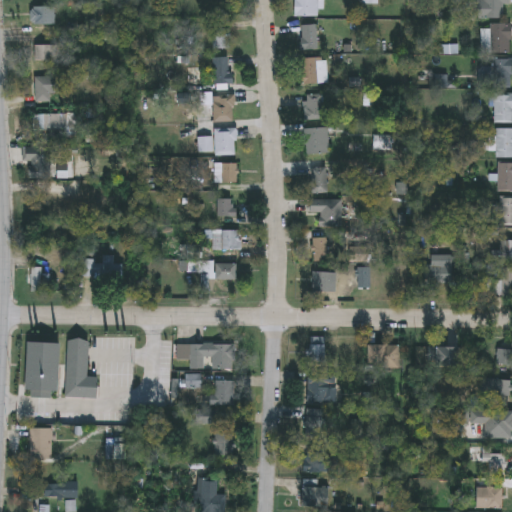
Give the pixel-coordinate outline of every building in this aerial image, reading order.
[(323,0),(323,18),(295,18),(295,0),(323,0)] [(478,19),(478,1),(484,1),(484,0),(510,0),(510,6),(504,6),(504,19),(478,19)] [(35,25),(35,7),(56,7),(56,25),(35,25)] [(482,30),(490,30),(490,25),(511,25),(511,54),(482,54),(482,30)] [(301,52),(301,27),(318,27),(318,52),(301,52)] [(214,50),(214,30),(232,30),(232,50),(214,50)] [(35,62),(35,46),(63,46),(63,62),(35,62)] [(215,60),(232,60),(232,90),(215,90),(215,60)] [(328,86),(302,86),(302,60),(328,60),(328,86)] [(511,88),(493,88),(493,60),(511,60),(511,88)] [(36,78),(64,78),(64,94),(51,94),(51,103),(36,103),(36,78)] [(305,95),(326,95),(326,121),(305,121),(305,95)] [(511,95),(511,125),(494,125),(494,95),(511,95)] [(235,123),(213,123),(213,97),(235,97),(235,123)] [(78,115),(78,133),(35,133),(35,115),(78,115)] [(237,129),(237,155),(199,155),(199,139),(215,139),(215,129),(237,129)] [(307,156),(307,129),(329,129),(329,156),(307,156)] [(511,129),(511,159),(496,159),(496,129),(511,129)] [(392,138),(392,150),(375,150),(375,138),(392,138)] [(52,180),(32,181),(32,166),(24,166),(24,149),(52,149),(52,180)] [(511,192),(499,192),(499,164),(511,164),(511,192)] [(216,184),(216,165),(238,165),(238,184),(216,184)] [(310,169),(328,169),(328,195),(310,195),(310,169)] [(511,198),(511,227),(499,227),(499,198),(511,198)] [(237,218),(218,218),(218,201),(237,201),(237,218)] [(321,215),(311,215),(311,201),(342,201),(342,228),(321,228),(321,215)] [(241,251),(213,251),(213,232),(241,232),(241,251)] [(328,263),(314,263),(314,239),(328,239),(328,263)] [(501,242),(511,242),(511,262),(501,262),(501,242)] [(424,266),(432,266),(432,256),(454,256),(454,285),(424,285),(424,266)] [(82,262),(125,262),(125,281),(82,281),(82,262)] [(237,264),(237,281),(214,281),(214,264),(237,264)] [(43,269),(43,276),(50,276),(50,293),(29,293),(29,269),(43,269)] [(511,297),(492,297),(492,283),(502,283),(502,269),(511,269),(511,297)] [(314,293),(314,273),(331,273),(331,293),(314,293)] [(326,338),(326,365),(309,365),(309,338),(326,338)] [(100,379),(99,400),(66,399),(68,342),(90,342),(89,379),(100,379)] [(213,359),(200,359),(200,346),(236,346),(236,371),(213,371),(213,359)] [(400,347),(400,369),(370,369),(370,347),(400,347)] [(428,369),(428,349),(461,349),(461,369),(428,369)] [(511,366),(497,366),(497,351),(511,351),(511,366)] [(65,379),(32,379),(32,360),(65,360),(65,379)] [(481,379),(511,379),(511,397),(480,397),(481,379)] [(308,406),(308,380),(338,381),(337,406),(308,406)] [(215,408),(215,383),(235,383),(235,408),(215,408)] [(197,411),(219,411),(219,426),(197,426),(197,411)] [(306,412),(326,412),(326,438),(306,438),(306,412)] [(507,414),(507,435),(477,434),(477,413),(507,414)] [(30,461),(30,430),(53,430),(53,461),(30,461)] [(235,457),(215,457),(215,436),(235,436),(235,457)] [(507,476),(490,476),(490,465),(483,465),(483,455),(507,455),(507,476)] [(342,456),(342,474),(305,474),(305,456),(342,456)] [(227,511),(198,511),(199,480),(219,481),(218,496),(227,496),(227,511)] [(330,509),(302,509),(303,482),(318,482),(318,488),(330,488),(330,509)] [(45,500),(45,485),(79,485),(79,500),(45,500)] [(504,489),(504,510),(477,510),(477,489),(504,489)]
